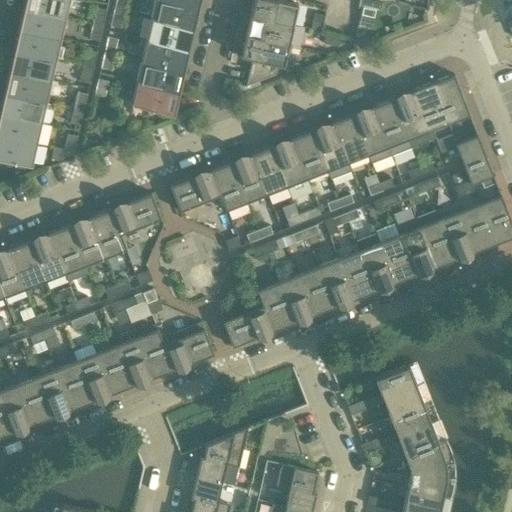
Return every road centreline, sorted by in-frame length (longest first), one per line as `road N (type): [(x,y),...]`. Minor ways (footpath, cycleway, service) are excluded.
road 1 (residential): [(230,133),(465,41)]
road 2 (residential): [(0,224),(230,133)]
road 3 (residential): [(303,345),(511,263)]
road 4 (residential): [(356,511),(356,474),(303,345)]
road 5 (residential): [(0,465),(154,404)]
road 6 (residential): [(154,404),(303,345)]
road 7 (residential): [(230,133),(213,84),(232,0)]
road 8 (residential): [(465,41),(511,159)]
